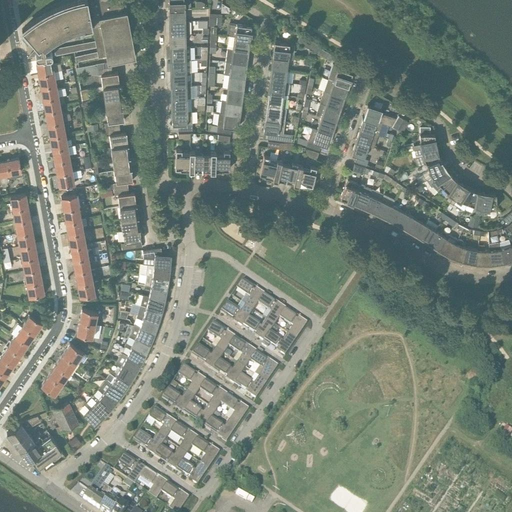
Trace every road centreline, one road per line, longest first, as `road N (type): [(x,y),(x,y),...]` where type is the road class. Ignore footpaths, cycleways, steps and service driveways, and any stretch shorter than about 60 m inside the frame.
road 1 (residential): [(110,436),(204,494),(316,330),(314,320),(223,256),(188,252)]
road 2 (residential): [(511,191),(461,170),(435,119),(370,80),(361,85),(322,209)]
road 3 (residential): [(0,412),(61,317),(31,136)]
road 4 (residential): [(188,236),(149,233),(128,75),(153,66)]
road 5 (residential): [(244,191),(261,23),(227,0)]
road 6 (residential): [(511,277),(442,272),(322,209)]
road 7 (residential): [(110,436),(166,351),(188,252)]
road 8 (residential): [(186,188),(168,184),(159,170),(153,66)]
road 9 (residential): [(31,136),(6,0)]
